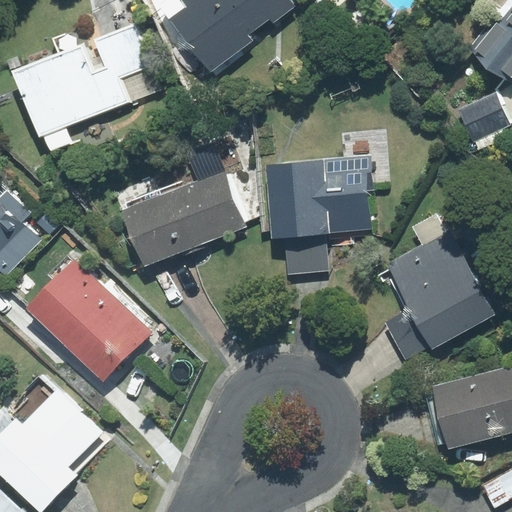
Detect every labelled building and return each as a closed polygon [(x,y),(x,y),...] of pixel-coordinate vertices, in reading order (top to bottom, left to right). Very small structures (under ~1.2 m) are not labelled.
[(186,0),(192,6),(170,23),(210,75),(254,41),(249,35),(270,18),(274,23),(294,7),(288,0),(186,0)] [(496,12),(471,45),(486,68),(511,82),(511,6),(503,18),(496,12)] [(72,143),(66,126),(160,90),(134,23),(93,39),(103,66),(94,69),(84,43),(77,46),(76,38),(66,34),(53,39),(58,53),(12,71),(38,139),(43,137),(49,152),(72,143)] [(475,140),(511,124),(497,93),(461,109),(475,140)] [(266,165),(273,238),(284,237),(325,233),(372,229),(368,191),(392,189),(386,129),(342,133),(345,158),(266,165)] [(144,268),(248,228),(226,171),(184,187),(182,182),(126,203),(128,209),(121,211),(144,268)] [(0,268),(7,275),(41,239),(23,222),(32,212),(7,188),(0,195),(0,268)] [(437,214),(412,227),(421,244),(386,263),(411,308),(431,345),(432,348),(495,315),(450,230),(447,232),(437,214)] [(284,237),(288,274),(329,270),(325,233),(284,237)] [(53,280),(26,308),(103,382),(150,333),(74,259),(72,261),(68,256),(49,276),(53,280)] [(385,322),(406,359),(431,345),(411,308),(385,322)] [(511,365),(433,386),(434,392),(426,394),(439,444),(447,442),(449,448),(511,432),(511,365)] [(39,375),(7,409),(4,406),(0,409),(0,473),(40,511),(108,439),(39,375)] [(511,469),(482,484),(494,507),(511,497),(511,469)] [(0,511),(23,511),(0,489),(0,511)]
